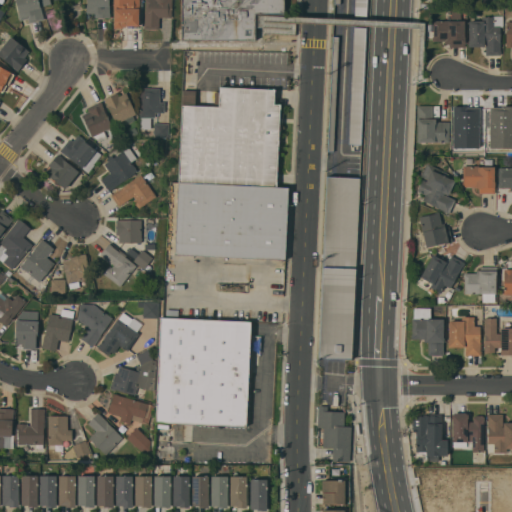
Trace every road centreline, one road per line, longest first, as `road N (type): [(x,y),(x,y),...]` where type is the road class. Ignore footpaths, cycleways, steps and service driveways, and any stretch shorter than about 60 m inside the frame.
road 1 (tertiary): [(314,0),(298,333)]
road 2 (primary): [(393,0),(381,295)]
road 3 (residential): [(379,386),(511,386)]
road 4 (residential): [(70,59),(66,79),(0,163)]
road 5 (primary): [(379,386),(395,511)]
